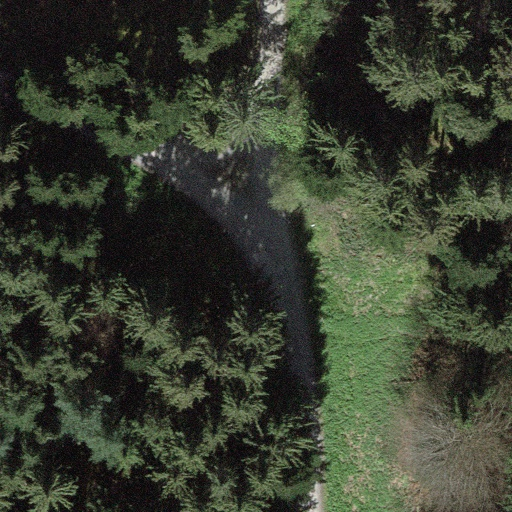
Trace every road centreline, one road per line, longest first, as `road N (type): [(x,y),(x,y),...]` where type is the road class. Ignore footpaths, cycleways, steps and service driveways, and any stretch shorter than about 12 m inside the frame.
road 1 (track): [(309,511),(304,358),(244,113),(235,0)]
road 2 (track): [(261,174),(0,71)]
